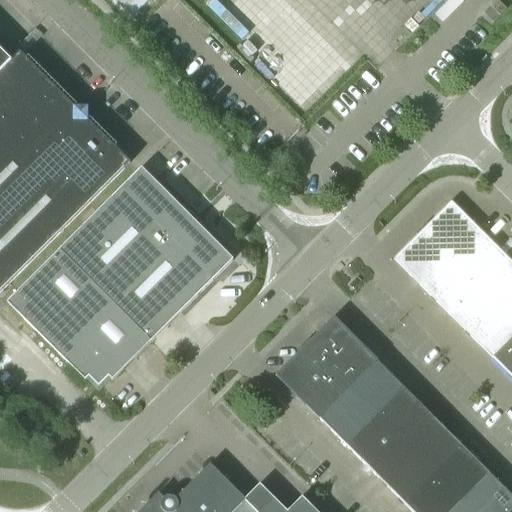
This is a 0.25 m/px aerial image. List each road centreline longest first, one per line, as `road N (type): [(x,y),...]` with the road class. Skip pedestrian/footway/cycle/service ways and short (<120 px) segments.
road 1 (unclassified): [(312,262),(55,0)]
road 2 (unclassified): [(63,511),(312,262)]
road 3 (unclassified): [(312,262),(450,123)]
